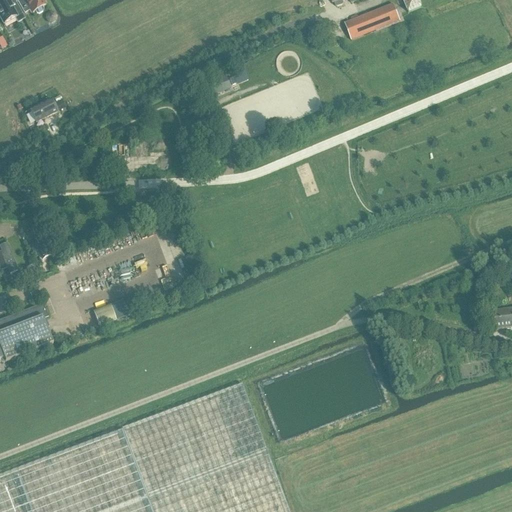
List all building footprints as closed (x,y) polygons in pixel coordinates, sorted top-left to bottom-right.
[(24,19),(20,12),(13,0),(11,0),(6,3),(4,0),(0,0),(0,20),(4,26),(15,20),(17,23),(24,20),(24,19)] [(17,2),(23,12),(24,15),(28,12),(29,11),(30,12),(31,15),(35,13),(36,15),(38,15),(42,13),(42,12),(43,11),(42,9),(45,7),(42,2),(44,1),(43,0),(22,0),(24,1),(19,4),(17,2)] [(330,0),(332,5),(333,4),(335,8),(336,9),(342,7),(343,5),(342,2),(346,0),(348,0),(350,4),(362,0),(330,0)] [(351,22),(344,25),(351,42),(399,22),(393,5),(358,19),(358,18),(356,17),(351,19),(350,20),(351,22)] [(46,16),(45,20),(48,24),(51,25),(55,23),(56,19),(54,15),(50,14),(46,16)] [(365,60),(388,51),(382,36),(359,45),(365,60)] [(243,70),(231,76),(235,84),(247,79),(243,70)] [(225,78),(203,87),(208,98),(229,89),(225,78)] [(35,124),(56,113),(50,101),(29,111),(35,124)] [(61,101),(56,104),(60,112),(65,109),(61,101)] [(183,155),(179,157),(183,166),(188,163),(183,155)] [(33,247),(33,248),(37,257),(41,255),(44,261),(53,257),(47,242),(41,226),(31,230),(37,245),(33,247)] [(0,253),(0,267),(2,271),(8,269),(13,280),(20,277),(18,272),(19,272),(9,244),(0,247),(2,253),(0,253)] [(54,272),(53,268),(40,274),(38,269),(36,270),(34,265),(32,266),(27,268),(29,274),(33,273),(35,279),(38,277),(39,279),(54,272)] [(29,274),(11,281),(13,287),(35,279),(33,273),(29,274)] [(0,351),(3,359),(3,360),(4,363),(10,361),(23,356),(52,345),(43,321),(43,320),(47,318),(42,305),(5,319),(0,320),(0,351)] [(511,309),(489,313),(492,332),(511,329),(511,309)] [(23,356),(10,361),(12,367),(25,362),(23,356)] [(222,396),(214,400),(219,412),(232,407),(234,413),(246,409),(238,390),(231,393),(230,391),(221,394),(222,396)] [(235,429),(227,432),(232,445),(245,440),(247,446),(258,441),(251,423),(243,426),(242,423),(234,426),(235,429)] [(193,427),(174,435),(178,446),(184,444),(189,457),(202,452),(199,444),(202,443),(198,434),(196,435),(193,427)] [(143,448),(142,448),(152,472),(153,471),(154,474),(162,471),(161,469),(163,468),(159,457),(165,455),(160,443),(144,449),(143,448)] [(142,448),(125,454),(130,466),(136,464),(140,475),(142,474),(143,476),(150,473),(149,471),(151,470),(151,472),(152,472),(142,448)] [(110,458),(93,464),(102,489),(103,489),(102,487),(103,486),(104,489),(112,486),(111,483),(113,483),(109,472),(115,470),(110,458)] [(93,467),(77,473),(81,485),(87,483),(91,493),(93,492),(94,495),(102,492),(101,489),(102,489),(93,464),(93,465),(93,467)] [(250,489),(237,494),(241,506),(250,503),(251,506),(259,503),(258,500),(266,497),(259,479),(247,483),(250,489)] [(46,485),(45,485),(55,509),(56,509),(57,511),(64,508),(64,506),(66,505),(62,494),(68,492),(63,480),(46,487),(46,485)] [(45,485),(28,491),(33,503),(39,501),(43,511),(45,511),(48,511),(53,510),(52,508),(53,507),(54,509),(55,509),(45,485)]
